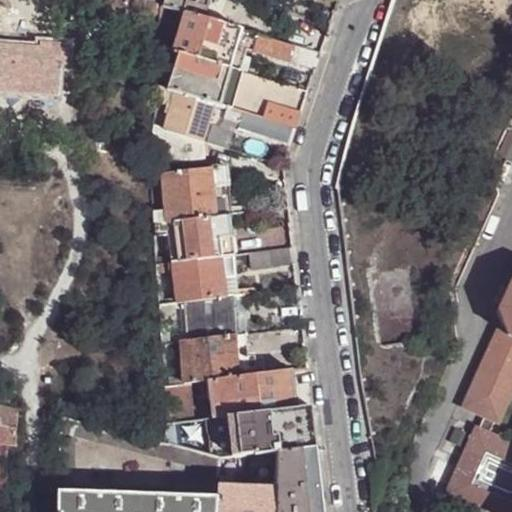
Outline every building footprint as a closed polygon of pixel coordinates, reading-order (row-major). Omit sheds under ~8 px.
[(161,9),(160,0),(106,0),(106,4),(160,14),(161,9)] [(165,0),(163,9),(174,12),(184,15),(187,5),(207,10),(209,0),(165,0)] [(163,9),(161,9),(160,14),(160,26),(159,49),(164,50),(174,12),(163,9)] [(320,54),(294,46),(184,15),(173,53),(231,70),(238,45),(256,51),(255,53),(291,63),(292,61),(307,66),(315,69),(320,54)] [(299,32),(294,46),(320,54),(325,39),(299,32)] [(0,44),(0,93),(21,95),(42,96),(55,98),(59,97),(62,66),(69,66),(71,45),(41,43),(40,47),(0,44)] [(164,50),(159,49),(158,60),(176,66),(169,91),(215,105),(219,106),(231,70),(173,53),(164,50)] [(231,70),(219,106),(231,110),(242,73),(231,70)] [(169,91),(157,88),(156,103),(172,106),(165,131),(204,143),(215,105),(169,91)] [(20,102),(21,95),(0,93),(0,106),(13,107),(20,102)] [(54,104),(55,98),(42,96),(42,103),(44,106),(52,107),(54,104)] [(244,114),(295,130),(299,116),(292,114),(246,100),(242,113),(244,114)] [(295,130),(244,114),(239,130),(282,143),(290,145),(295,130)] [(165,131),(154,128),(152,165),(204,159),(204,143),(165,131)] [(168,211),(154,212),(155,224),(229,216),(231,215),(229,194),(227,166),(165,174),(168,211)] [(229,216),(155,224),(156,237),(171,235),(175,263),(234,255),(232,235),(229,216)] [(293,248),(250,254),(252,270),(283,266),(294,265),(293,248)] [(175,263),(180,303),(186,302),(225,298),(224,278),(236,277),(234,255),(175,263)] [(511,511),(511,280),(509,282),(496,311),(502,329),(495,331),(461,408),(498,424),(511,391),(511,444),(475,428),(445,496),(481,511),(511,511)] [(186,302),(188,343),(236,337),(246,335),(245,316),(243,296),(225,298),(186,302)] [(171,320),(162,320),(163,345),(171,344),(171,334),(173,334),(171,320)] [(246,335),(236,337),(238,358),(248,359),(246,335)] [(208,381),(256,375),(254,358),(248,359),(238,358),(236,337),(188,343),(183,343),(185,375),(172,377),(173,385),(190,383),(208,381)] [(208,381),(212,416),(298,410),(296,391),(293,371),(256,375),(208,381)] [(173,385),(165,386),(167,414),(166,420),(193,418),(190,383),(173,385)] [(0,409),(1,407),(11,410),(11,402),(0,398),(0,409)] [(0,446),(9,447),(9,446),(16,447),(18,414),(11,412),(11,410),(1,407),(0,409),(0,446)] [(298,410),(212,416),(193,418),(166,420),(163,443),(220,459),(277,453),(316,448),(314,432),(311,408),(298,410)] [(192,477),(220,477),(220,459),(163,443),(163,444),(62,417),(61,432),(195,468),(192,477)] [(61,439),(61,467),(75,467),(76,440),(61,439)] [(323,511),(321,491),(316,448),(277,453),(275,489),(274,511),(323,511)] [(274,511),(275,489),(220,487),(219,501),(218,511),(274,511)] [(218,511),(219,501),(60,495),(59,511),(218,511)]
